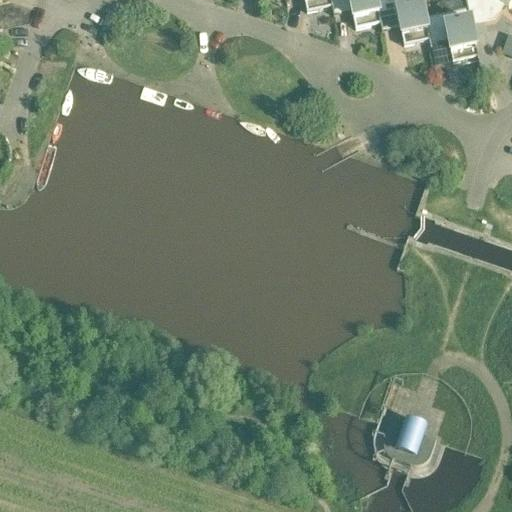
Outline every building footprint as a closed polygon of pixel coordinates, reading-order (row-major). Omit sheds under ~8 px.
[(333,21),(328,0),(283,0),(285,5),(285,4),(285,3),(299,0),(302,0),(307,19),(331,14),(333,21)] [(381,38),(382,38),(373,0),(328,0),(333,21),(334,21),(334,20),(351,16),(355,35),(380,30),(381,38)] [(373,0),(382,38),(383,38),(382,36),(399,33),(403,52),(428,47),(430,55),(430,54),(420,7),(420,11),(412,13),(405,1),(376,7),(374,0),(373,0)] [(420,7),(430,54),(431,54),(431,53),(448,50),(452,69),(477,63),(478,71),(480,71),(471,31),(494,26),(504,11),(508,14),(511,7),(511,0),(463,0),(466,15),(424,24),(421,7),(420,7)] [(511,60),(511,38),(506,37),(500,56),(511,60)] [(429,463),(435,447),(389,431),(384,447),(383,448),(383,450),(383,452),(383,454),(384,456),(384,458),(385,459),(387,462),(388,463),(390,465),(391,465),(393,466),(410,472),(414,473),(417,472),(419,472),(421,471),(423,470),(426,468),(427,467),(428,465),(429,463)]
